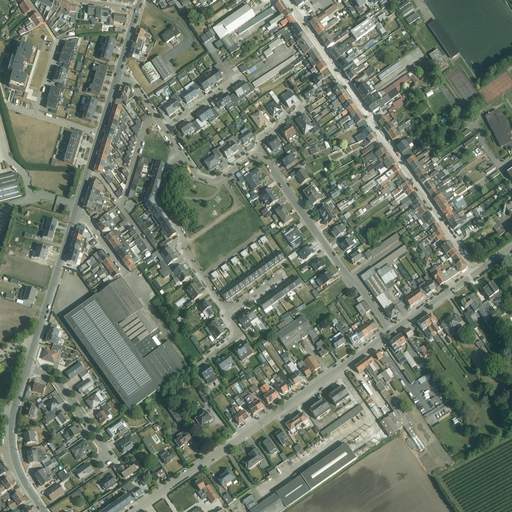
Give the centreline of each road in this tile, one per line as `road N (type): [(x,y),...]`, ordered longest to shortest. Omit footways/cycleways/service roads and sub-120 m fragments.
road 1 (tertiary): [(131,511),(392,330)]
road 2 (residential): [(477,272),(299,17)]
road 3 (residential): [(392,330),(257,154)]
road 4 (residential): [(182,153),(172,159),(159,200),(226,311)]
road 5 (tertiary): [(76,210),(26,366)]
road 6 (tertiary): [(26,366),(12,412),(13,454),(44,511)]
road 7 (residential): [(26,366),(51,375),(103,446),(104,466)]
road 8 (residential): [(163,127),(233,79),(206,39)]
